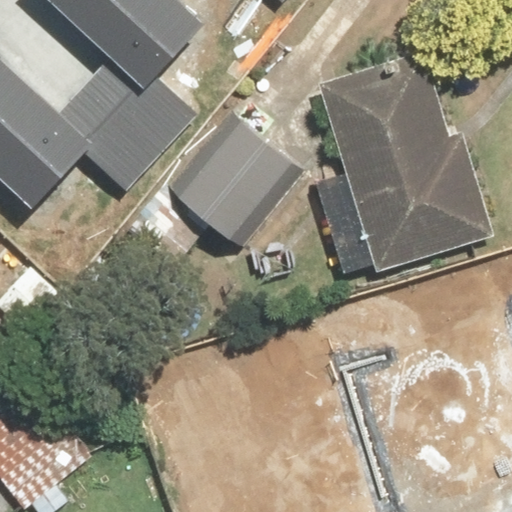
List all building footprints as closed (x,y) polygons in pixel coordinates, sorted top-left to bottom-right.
[(0,50),(0,181),(31,209),(83,152),(123,188),(191,112),(148,73),(190,27),(159,0),(29,0),(96,60),(57,102),(0,50)] [(351,273),(511,232),(511,230),(484,120),(456,127),(434,40),(328,67),(352,164),(325,171),(351,273)] [(246,91),(176,182),(247,237),(317,146),(246,91)] [(0,333),(12,320),(0,309),(0,333)] [(284,325),(165,364),(205,487),(324,449),(284,325)] [(497,349),(353,388),(385,507),(421,497),(425,511),(479,511),(511,503),(511,386),(507,388),(497,349)] [(344,511),(337,489),(271,511),(344,511)]
